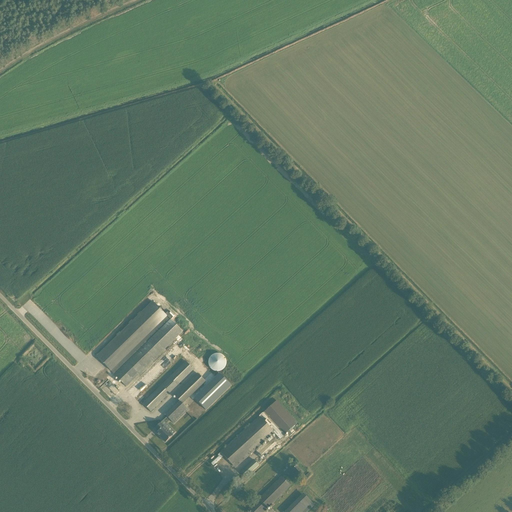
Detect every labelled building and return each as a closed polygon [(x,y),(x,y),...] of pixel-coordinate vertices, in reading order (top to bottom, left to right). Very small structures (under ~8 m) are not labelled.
[(170,320),(174,316),(170,312),(169,314),(167,312),(165,314),(152,301),(141,313),(140,312),(137,315),(138,316),(132,321),(132,320),(128,324),(129,324),(120,333),(119,332),(116,335),(117,336),(96,356),(126,387),(159,354),(160,355),(182,332),(170,320)] [(217,365),(221,355),(214,353),(211,363),(217,365)] [(143,404),(150,412),(194,370),(186,362),(143,404)] [(197,373),(174,396),(179,401),(165,415),(167,417),(165,419),(168,422),(170,420),(174,424),(188,410),(182,404),(205,382),(197,373)] [(219,374),(194,399),(206,410),(231,385),(219,374)] [(128,391),(135,399),(148,386),(141,379),(128,391)] [(263,413),(259,417),(266,424),(267,425),(274,433),(280,439),(283,436),(287,433),(290,436),(295,432),(292,429),(297,423),(277,400),(263,413)] [(259,417),(221,452),(235,468),(274,433),(267,425),(266,424),(259,417)] [(165,442),(172,435),(160,423),(155,428),(157,431),(155,432),(165,442)] [(241,472),(246,478),(260,465),(254,460),(241,472)] [(304,472),(297,465),(292,470),(299,478),(304,472)] [(264,511),(276,500),(277,501),(279,499),(278,498),(290,486),(281,477),(247,510),(248,511),(264,511)] [(303,494),(284,511),(307,511),(314,505),(303,494)]
